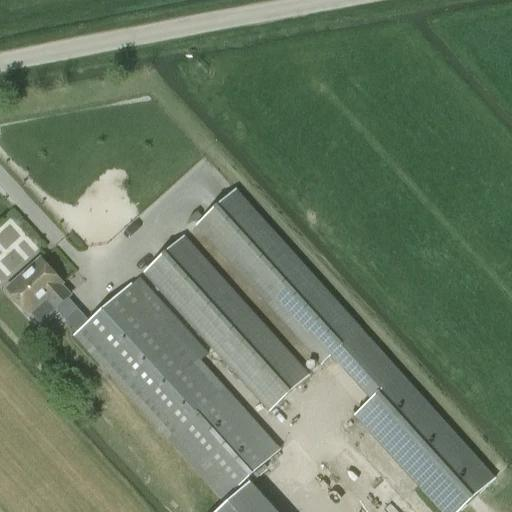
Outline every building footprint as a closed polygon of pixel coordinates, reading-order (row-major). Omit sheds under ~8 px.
[(321,367),(362,329),(236,190),(195,227),(321,367)] [(83,234),(115,207),(106,197),(73,224),(83,234)] [(269,413),(310,376),(184,237),(143,274),(269,413)] [(70,295),(61,285),(62,283),(41,259),(8,289),(29,313),(46,298),(56,309),(70,295)] [(224,501),(279,450),(226,391),(131,285),(75,336),(170,441),(224,501)] [(442,511),(458,511),(495,479),(401,375),(356,415),(442,511)] [(373,511),(442,511),(369,431),(330,467),(373,511)] [(274,511),(250,485),(219,511),(274,511)]
